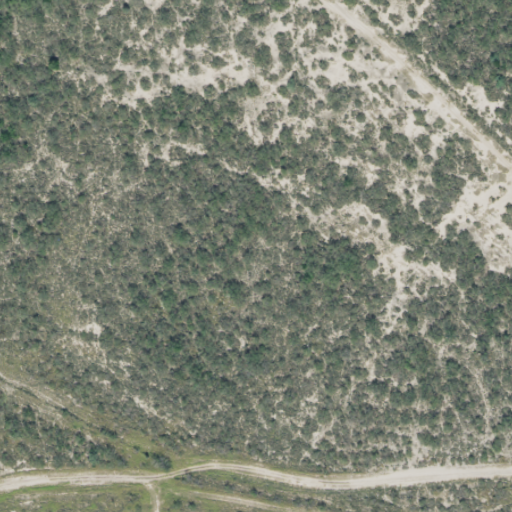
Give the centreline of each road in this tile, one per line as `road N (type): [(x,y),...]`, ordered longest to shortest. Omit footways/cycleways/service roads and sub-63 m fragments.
road 1 (track): [(511,478),(0,511)]
road 2 (track): [(349,0),(511,154)]
